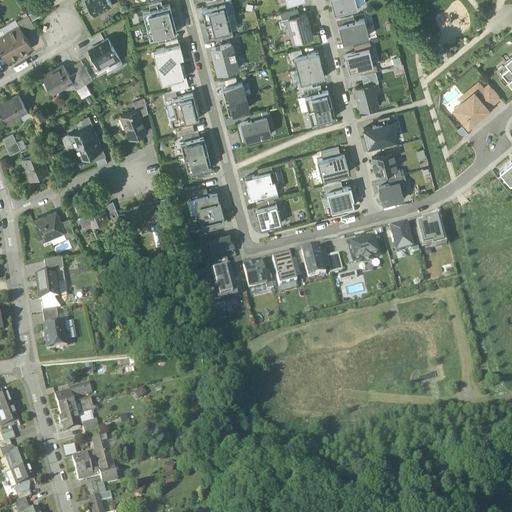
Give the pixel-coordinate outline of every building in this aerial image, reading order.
[(83,0),(93,16),(112,6),(108,0),(83,0)] [(330,0),(334,14),(358,8),(355,0),(330,0)] [(149,4),(150,10),(163,7),(161,1),(149,4)] [(207,7),(201,9),(205,22),(228,16),(225,3),(207,7)] [(142,12),(146,25),(173,19),(169,5),(163,7),(150,10),(142,12)] [(43,6),(28,15),(31,21),(47,12),(43,6)] [(287,19),(299,16),(297,10),(280,14),(282,20),(287,19)] [(299,16),(287,19),(289,26),(286,27),(288,34),(291,34),(293,41),(311,36),(305,14),(299,16)] [(27,15),(16,21),(19,26),(20,26),(24,34),(35,28),(31,21),(28,15),(27,15)] [(340,32),(338,25),(354,21),(353,15),(336,20),(339,32),(340,32)] [(228,16),(205,22),(208,36),(214,34),(232,30),(228,17),(228,16)] [(146,25),(149,39),(157,37),(169,34),(176,32),(173,19),(146,25)] [(368,36),(364,19),(354,21),(338,25),(340,32),(341,31),(344,41),(342,42),(342,43),(368,36)] [(19,26),(6,34),(18,55),(32,47),(24,34),(20,26),(19,26)] [(232,30),(214,34),(216,41),(233,36),(232,30)] [(0,37),(0,49),(7,61),(18,55),(6,34),(0,37)] [(171,40),(169,34),(157,37),(158,43),(164,41),(171,40)] [(177,38),(171,40),(164,41),(166,46),(178,43),(177,38)] [(107,39),(88,50),(98,68),(117,57),(107,39)] [(354,44),(355,50),(373,47),(372,40),(354,44)] [(183,57),(180,43),(178,43),(166,46),(156,49),(157,55),(154,55),(156,64),(159,63),(162,74),(159,75),(161,85),(170,83),(175,82),(174,80),(186,77),(183,65),(181,66),(179,58),(183,57)] [(231,43),(211,48),(218,73),(229,70),(228,66),(236,64),(235,61),(234,57),(236,57),(234,51),(233,51),(231,43)] [(372,66),(368,49),(345,54),(349,72),(372,66)] [(294,58),(302,55),(300,50),(289,53),(291,58),(294,58)] [(302,55),(294,58),(297,71),(321,64),(317,51),(302,55)] [(511,56),(509,59),(511,62),(511,63),(501,73),(511,86),(511,56)] [(92,80),(81,61),(74,65),(85,84),(92,80)] [(62,64),(42,76),(52,93),(71,81),(72,81),(69,75),(62,64)] [(321,64),(297,71),(301,84),(311,81),(324,77),(321,64)] [(85,84),(77,71),(69,75),(72,81),(71,81),(76,90),(85,84)] [(374,72),(362,75),(364,86),(372,84),(377,83),(374,72)] [(175,82),(170,83),(172,91),(175,90),(188,87),(186,77),(174,80),(175,82)] [(236,77),(224,80),(226,86),(237,83),(236,77)] [(313,88),(311,81),(301,84),(297,84),(299,91),(303,90),(313,88)] [(222,88),(225,100),(245,95),(242,82),(237,83),(226,86),(222,88)] [(378,107),(372,84),(364,86),(355,88),(361,111),(378,107)] [(489,84),(476,95),(486,107),(492,102),(499,96),(489,84)] [(305,97),(322,92),(321,86),(313,88),(303,90),(305,97)] [(177,97),(175,90),(172,91),(164,93),(166,100),(171,98),(177,97)] [(331,104),(328,91),(322,92),(305,97),(309,110),(331,104)] [(476,95),(473,91),(453,108),(468,125),(488,109),(486,107),(476,95)] [(198,118),(192,93),(177,97),(171,98),(175,115),(170,117),(172,125),(174,124),(191,120),(198,118)] [(18,94),(0,105),(0,108),(8,122),(27,110),(18,94)] [(245,95),(225,100),(228,112),(232,111),(243,108),(248,107),(245,95)] [(143,98),(133,102),(136,110),(137,110),(140,116),(147,113),(143,98)] [(335,117),(331,104),(309,110),(312,123),(314,123),(331,118),(335,117)] [(243,108),(232,111),(234,118),(245,115),(243,108)] [(140,116),(137,110),(136,110),(120,117),(129,139),(143,133),(140,126),(143,124),(140,116)] [(250,115),(251,120),(266,116),(268,116),(267,110),(250,115)] [(251,120),(241,123),(245,140),(271,134),(266,116),(251,120)] [(379,125),(391,122),(389,116),(378,118),(379,125)] [(333,124),(331,118),(314,123),(315,128),(333,124)] [(194,132),(191,120),(174,124),(177,136),(182,135),(194,132)] [(379,125),(363,129),(368,146),(382,143),(395,140),(391,122),(379,125)] [(90,125),(68,134),(74,147),(96,138),(90,125)] [(194,132),(182,135),(183,140),(199,136),(198,131),(194,132)] [(12,134),(2,140),(6,147),(16,142),(12,134)] [(199,136),(183,140),(185,147),(181,148),(184,157),(205,152),(207,151),(206,146),(205,146),(202,136),(199,136)] [(96,138),(74,147),(79,160),(101,151),(96,138)] [(396,145),(395,140),(382,143),(383,148),(396,145)] [(16,142),(6,147),(10,155),(20,150),(16,142)] [(338,145),(321,150),(323,158),(340,153),(338,145)] [(210,168),(208,157),(207,151),(205,152),(184,157),(186,167),(190,166),(191,173),(194,172),(208,168),(210,168)] [(40,152),(21,160),(29,180),(48,173),(40,152)] [(396,169),(392,152),(371,157),(376,174),(382,173),(396,169)] [(323,158),(317,159),(322,179),(348,173),(343,153),(340,153),(323,158)] [(511,159),(499,171),(509,183),(510,182),(511,184),(511,159)] [(257,168),(258,174),(272,170),(271,165),(257,168)] [(208,168),(194,172),(196,178),(209,174),(208,168)] [(396,169),(382,173),(384,179),(387,178),(401,175),(399,168),(396,169)] [(277,191),(272,170),(258,174),(245,177),(250,198),(262,195),(277,191)] [(401,175),(387,178),(389,184),(399,182),(405,180),(404,174),(401,175)] [(324,186),(326,192),(342,187),(341,181),(324,186)] [(403,198),(399,182),(389,184),(378,187),(382,203),(403,198)] [(342,187),(326,192),(331,212),(355,205),(350,185),(342,187)] [(208,194),(206,188),(188,192),(190,199),(194,198),(208,194)] [(277,191),(262,195),(263,201),(273,198),(278,197),(277,191)] [(194,198),(198,213),(222,207),(218,192),(208,194),(194,198)] [(263,201),(256,202),(257,208),(275,204),(273,198),(263,201)] [(112,202),(100,207),(104,217),(107,216),(117,212),(112,202)] [(86,211),(84,205),(76,208),(78,214),(77,215),(82,225),(90,221),(92,227),(106,221),(104,217),(100,207),(98,203),(91,206),(92,208),(86,211)] [(154,203),(130,208),(134,225),(151,221),(152,223),(158,222),(154,203)] [(257,208),(255,209),(257,216),(261,228),(281,223),(276,203),(275,204),(257,208)] [(198,213),(202,229),(216,225),(226,223),(222,207),(198,213)] [(166,208),(159,210),(161,217),(167,215),(167,214),(166,208)] [(60,222),(56,212),(33,221),(42,241),(56,235),(55,233),(63,229),(60,222)] [(74,233),(68,219),(60,222),(63,229),(64,232),(63,232),(65,237),(74,233)] [(437,222),(419,227),(419,230),(424,249),(432,246),(433,249),(444,247),(437,222)] [(217,232),(216,225),(202,229),(198,230),(200,236),(217,232)] [(405,228),(390,232),(396,256),(412,252),(410,245),(405,228)] [(424,249),(419,230),(413,232),(418,250),(424,249)] [(229,236),(208,241),(212,257),(233,252),(229,236)] [(373,239),(348,246),(353,264),(360,262),(361,265),(371,262),(371,259),(378,257),(373,239)] [(416,244),(410,245),(413,257),(419,256),(416,244)] [(318,249),(301,254),(304,265),(308,281),(325,276),(324,271),(320,253),(318,249)] [(325,252),(320,253),(324,271),(329,269),(327,258),(325,252)] [(304,265),(301,254),(295,255),(296,259),(298,267),(304,265)] [(338,255),(327,258),(329,269),(331,275),(343,272),(338,255)] [(62,258),(44,262),(45,272),(55,271),(63,270),(62,258)] [(286,262),(285,258),(272,261),(279,288),(296,284),(295,278),(290,261),(286,262)] [(296,259),(290,261),(295,278),(300,277),(298,267),(296,259)] [(214,264),(216,272),(229,269),(227,260),(214,264)] [(260,264),(243,269),(249,291),(266,287),(263,274),(260,264)] [(233,282),(229,269),(216,272),(211,273),(216,295),(221,294),(223,303),(237,299),(236,297),(233,282)] [(46,275),(36,276),(39,300),(46,299),(47,300),(55,299),(55,298),(59,297),(55,271),(45,272),(46,275)] [(268,273),(263,274),(266,287),(267,291),(272,290),(268,273)] [(240,280),(233,282),(236,297),(243,296),(240,280)] [(53,302),(41,303),(42,312),(54,310),(53,302)] [(54,310),(42,312),(44,327),(59,324),(57,310),(54,310)] [(44,327),(43,327),(47,349),(67,346),(67,344),(69,341),(68,336),(65,334),(65,333),(63,323),(59,324),(44,327)] [(89,384),(69,389),(70,391),(72,397),(77,396),(78,398),(88,395),(87,392),(91,391),(89,384)] [(70,391),(55,395),(58,407),(73,403),(72,397),(70,391)] [(0,395),(0,412),(13,408),(7,393),(0,395)] [(90,399),(74,403),(77,415),(81,414),(82,415),(94,412),(90,399)] [(58,407),(61,419),(58,419),(60,425),(62,424),(65,432),(81,428),(77,415),(74,403),(73,403),(58,407)] [(13,408),(0,412),(0,424),(2,429),(10,426),(19,422),(13,408)] [(96,420),(82,424),(84,433),(98,430),(96,420)] [(2,429),(0,429),(0,433),(1,437),(13,433),(10,426),(2,429)] [(13,433),(1,437),(4,443),(9,441),(15,439),(13,433)] [(112,434),(106,436),(110,452),(116,451),(114,443),(112,434)] [(106,436),(92,440),(98,464),(112,460),(110,452),(106,436)] [(126,440),(114,443),(116,451),(116,452),(129,448),(126,440)] [(4,443),(0,444),(0,450),(0,451),(11,447),(9,441),(4,443)] [(75,445),(64,447),(67,457),(78,455),(75,445)] [(11,447),(0,451),(3,458),(6,457),(14,454),(11,447)] [(14,454),(6,457),(12,472),(29,466),(23,451),(14,454)] [(87,453),(72,457),(75,469),(90,465),(87,453)] [(112,460),(98,464),(100,472),(98,472),(99,475),(101,481),(102,484),(103,484),(117,480),(112,460)] [(173,471),(174,462),(164,462),(164,471),(173,471)] [(90,465),(75,469),(78,481),(93,477),(92,471),(90,465)] [(12,472),(3,475),(5,480),(8,479),(12,489),(14,488),(25,484),(34,481),(29,466),(12,472)] [(101,481),(91,484),(95,497),(98,496),(105,494),(103,484),(102,484),(101,481)] [(25,484),(14,488),(17,496),(28,491),(25,484)] [(28,491),(17,496),(19,501),(25,499),(30,497),(28,491)] [(105,494),(98,496),(100,502),(111,499),(110,493),(105,494)] [(95,497),(90,499),(91,504),(100,502),(98,496),(95,497)] [(19,501),(14,503),(16,509),(27,505),(25,499),(19,501)] [(100,502),(91,504),(93,511),(102,511),(100,502)]
